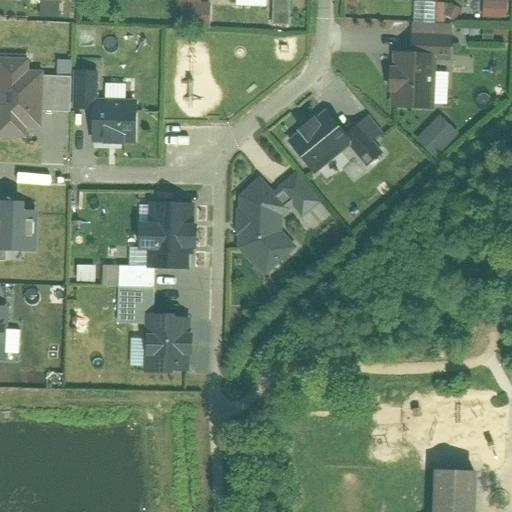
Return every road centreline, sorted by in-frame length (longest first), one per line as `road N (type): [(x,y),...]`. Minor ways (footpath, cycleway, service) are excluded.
road 1 (residential): [(325,0),(323,59),(313,74),(207,162)]
road 2 (residential): [(0,176),(163,178),(207,162)]
road 3 (residential): [(207,162),(219,189),(215,368)]
